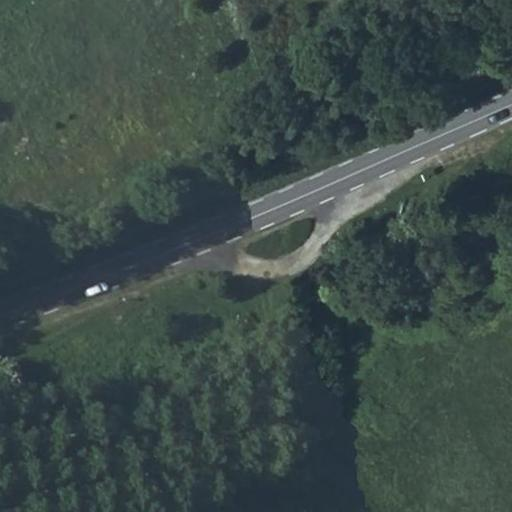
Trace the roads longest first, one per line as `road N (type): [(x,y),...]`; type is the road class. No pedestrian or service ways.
road 1 (tertiary): [(0,315),(511,105)]
road 2 (track): [(203,238),(246,269),(292,265),(336,209),(338,181)]
road 3 (track): [(246,269),(286,415)]
